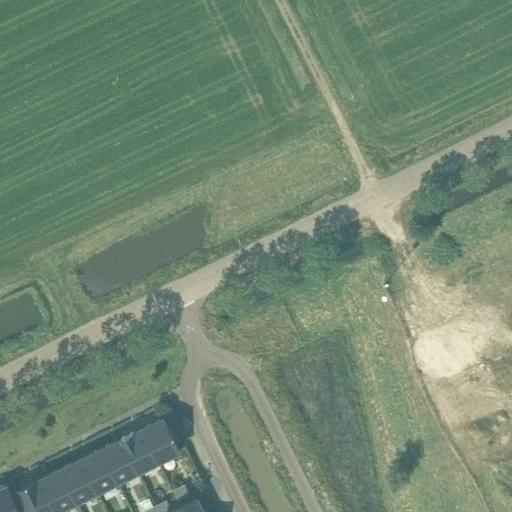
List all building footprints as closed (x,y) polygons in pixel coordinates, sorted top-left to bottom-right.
[(163,417),(142,427),(158,460),(180,449),(163,417)] [(142,427),(122,437),(138,470),(156,461),(158,460),(142,427)] [(122,437),(101,447),(117,480),(138,470),(122,437)] [(101,447),(81,457),(97,490),(117,480),(101,447)] [(81,457),(60,468),(76,500),(97,490),(81,457)] [(60,468),(40,478),(56,510),(64,507),(76,500),(60,468)] [(40,478),(18,488),(30,511),(52,511),(56,510),(40,478)] [(192,491),(187,482),(175,488),(180,497),(192,491)] [(0,486),(0,511),(21,511),(7,483),(0,486)] [(204,511),(197,497),(164,511),(204,511)] [(167,499),(155,505),(158,511),(164,511),(171,509),(167,499)]
